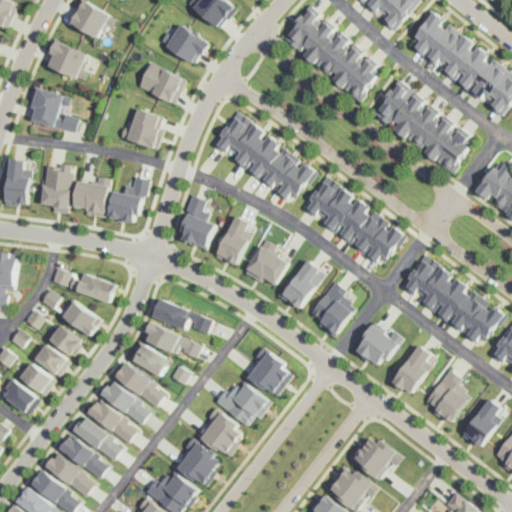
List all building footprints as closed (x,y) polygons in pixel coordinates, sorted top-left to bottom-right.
[(10,27),(0,21),(0,0),(18,0),(22,2),(10,27)] [(86,0),(84,0),(72,21),(101,37),(113,15),(86,0)] [(230,0),(200,0),(196,6),(222,26),(238,6),(230,0)] [(375,0),(374,2),(380,7),(384,2),(397,12),(392,18),(399,24),(418,2),(415,0),(406,0),(405,2),(402,0),(375,0)] [(309,8),(321,17),(314,26),(318,29),(326,18),(338,26),(333,32),(336,34),(339,30),(350,38),(347,43),(352,47),(355,44),(369,55),(364,62),(372,68),(377,61),(385,68),(368,90),(363,86),(357,94),(347,86),(351,81),(349,79),(345,83),(333,74),(338,68),(336,67),(331,73),(323,66),(328,60),(322,55),(316,62),(307,55),(311,50),(301,42),(297,47),(285,38),(309,8)] [(439,11),(449,19),(445,23),(449,26),(454,20),(482,41),(477,48),(480,50),(485,44),(497,53),(492,59),(495,62),(500,56),(511,65),(511,108),(508,114),(497,105),(500,100),(490,92),(485,99),(464,82),(468,76),(463,72),(459,78),(449,70),(452,66),(443,59),(440,63),(420,48),(428,38),(422,33),(439,11)] [(185,22),(171,44),(198,62),(212,40),(185,22)] [(59,40),(49,63),(80,75),(89,52),(59,40)] [(173,98),(185,76),(156,61),(144,83),(173,98)] [(400,79),(412,88),(405,97),(409,100),(418,89),(429,98),(425,103),(428,106),(431,102),(442,110),(438,114),(444,118),(446,115),(461,126),(456,133),(464,139),(469,133),(477,139),(460,161),(455,157),(449,165),(439,157),(443,152),(440,150),(437,155),(425,145),(429,140),(428,138),(423,144),(414,137),(420,131),(413,126),(408,133),(399,126),(403,121),(393,113),(389,118),(377,109),(400,79)] [(42,86),(68,94),(62,112),(80,117),(75,131),(32,118),(42,86)] [(141,105),(132,137),(156,144),(165,112),(141,105)] [(239,110),(251,119),(244,128),(248,131),(257,120),(268,128),(264,134),(267,136),(270,133),(280,141),(277,145),(282,149),(285,146),(300,157),(295,164),(302,170),(307,163),(315,170),(298,192),(294,188),(288,196),(278,188),(281,183),(279,181),(276,185),(264,176),(268,170),(266,169),(262,175),(253,168),(258,162),(252,157),(246,164),(237,157),(242,152),(231,144),(227,149),(215,140),(239,110)] [(14,156),(29,158),(27,175),(32,176),(28,202),(8,199),(14,156)] [(499,162),(504,165),(508,159),(511,162),(511,212),(496,200),(499,197),(495,194),(491,199),(478,190),(499,162)] [(50,163),(76,167),(70,205),(44,201),(50,163)] [(115,189),(134,193),(138,175),(150,178),(140,222),(110,216),(115,189)] [(331,175),(343,184),(336,193),(340,196),(349,185),(360,193),(356,199),(359,201),(362,198),(373,206),(369,210),(375,214),(377,211),(392,222),(387,229),(395,235),(400,228),(408,235),(391,257),(386,253),(380,261),(370,253),(374,248),(371,246),(368,250),(356,241),(360,235),(359,234),(354,240),(345,233),(351,227),(345,222),(339,229),(330,222),(334,217),(324,209),(320,214),(308,205),(331,175)] [(108,210),(112,185),(80,179),(76,204),(108,210)] [(194,193),(207,198),(201,214),(219,222),(209,248),(178,236),(194,193)] [(238,215),(220,255),(241,265),(253,239),(244,235),(250,221),(238,215)] [(264,244),(250,266),(277,284),(291,262),(264,244)] [(0,281),(0,304),(11,306),(13,291),(10,291),(11,286),(17,287),(21,254),(4,252),(0,281)] [(428,253),(440,262),(433,271),(437,275),(445,263),(457,272),(452,277),(455,280),(458,276),(469,284),(465,288),(471,293),(474,290),(488,301),(483,307),(491,313),(496,307),(504,313),(487,335),(482,331),(476,339),(466,332),(470,327),(468,325),(464,329),(452,320),(457,314),(455,312),(450,318),(442,312),(447,305),(441,300),(435,308),(426,301),(430,295),(420,287),(416,292),(404,283),(428,253)] [(328,273),(302,306),(295,301),(293,303),(283,295),(311,258),(322,267),(322,268),(328,273)] [(63,265),(75,272),(68,284),(56,278),(63,265)] [(111,300),(117,282),(87,272),(85,279),(75,276),(72,286),(111,300)] [(358,307),(336,335),(321,323),(324,319),(313,311),(338,279),(349,288),(346,293),(355,300),(352,302),(358,307)] [(53,288),(64,296),(56,307),(45,300),(53,288)] [(64,312),(76,297),(101,317),(96,323),(100,326),(93,335),(64,312)] [(213,317),(208,330),(194,325),(195,322),(190,320),(188,326),(158,314),(164,297),(213,317)] [(39,308),(50,315),(42,327),(31,319),(39,308)] [(360,351),(374,361),(378,355),(388,362),(407,335),(382,319),(360,351)] [(203,343),(196,356),(183,349),(184,347),(180,344),(177,350),(148,336),(155,320),(203,343)] [(65,323),(54,337),(73,353),(85,339),(65,323)] [(511,323),(511,357),(507,354),(503,360),(492,350),(511,323)] [(24,326),(35,334),(27,346),(16,338),(24,326)] [(170,357),(161,373),(135,358),(144,342),(170,357)] [(51,343),(40,357),(59,373),(70,359),(51,343)] [(414,391),(408,386),(406,388),(395,380),(423,343),(435,352),(429,359),(435,364),(414,391)] [(289,362),(286,366),(296,374),(280,394),(270,386),(268,388),(250,374),(258,363),(260,365),(265,359),(259,354),(266,344),(289,362)] [(9,346),(20,354),(12,366),(1,358),(9,346)] [(37,361),(26,375),(45,391),(56,377),(37,361)] [(130,362),(158,384),(157,388),(166,394),(158,404),(120,375),(130,362)] [(183,363),(194,370),(187,382),(175,375),(183,363)] [(454,368),(466,378),(462,384),(472,392),(451,417),(429,399),(454,368)] [(41,395),(30,410),(6,392),(16,377),(41,395)] [(116,379),(145,401),(144,405),(152,411),(144,421),(106,392),(116,379)] [(247,379),(275,401),(263,417),(258,414),(251,424),(219,400),(228,388),(233,392),(240,383),(242,385),(247,379)] [(484,444),(478,439),(476,442),(465,433),(494,396),(505,405),(500,412),(506,417),(484,444)] [(103,399),(132,420),(131,425),(139,431),(132,441),(93,412),(103,399)] [(242,423),(239,426),(245,431),(239,439),(243,442),(234,454),(224,446),(222,449),(202,434),(210,422),(214,425),(218,419),(212,415),(219,406),(242,423)] [(89,415),(118,437),(117,442),(125,448),(118,458),(79,429),(89,415)] [(0,421),(1,420),(13,428),(4,441),(2,439),(0,441),(0,443),(5,447),(0,454),(0,421)] [(76,433),(105,455),(104,459),(112,465),(104,475),(66,446),(76,433)] [(219,453),(216,456),(222,461),(216,469),(220,472),(211,484),(206,480),(205,481),(199,477),(198,479),(179,464),(188,453),(191,455),(195,450),(189,445),(196,435),(219,453)] [(374,436),(381,442),(384,438),(406,454),(399,464),(393,460),(381,477),(353,456),(365,440),(369,443),(374,436)] [(511,437),(511,463),(500,455),(511,437)] [(61,452),(89,474),(89,478),(97,484),(89,494),(51,465),(61,452)] [(347,464),(357,472),(360,468),(383,485),(375,496),(369,491),(364,497),(367,499),(359,510),(355,507),(355,506),(340,494),(341,492),(331,484),(347,464)] [(47,468),(75,489),(74,494),(83,500),(75,510),(37,481),(47,468)] [(178,469),(203,488),(198,493),(201,496),(193,506),(189,503),(182,511),(178,511),(150,489),(159,477),(164,481),(170,472),(173,475),(178,469)] [(65,511),(38,511),(23,499),(34,486),(65,511)] [(450,511),(455,507),(450,503),(460,491),(483,510),(481,511),(450,511)] [(330,493),(355,511),(315,511),(318,509),(315,506),(324,495),(326,497),(330,493)] [(172,511),(146,511),(149,509),(143,505),(150,495),(172,511)]
